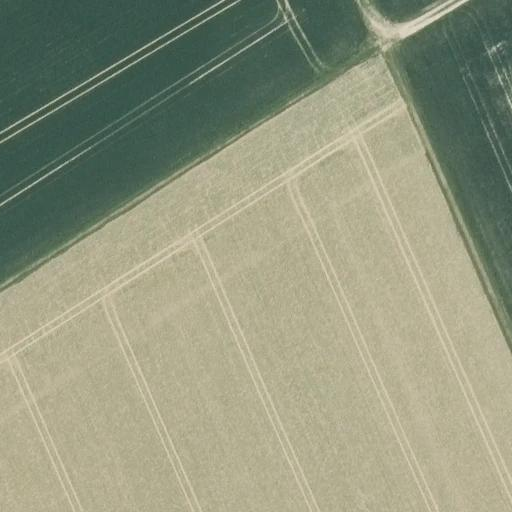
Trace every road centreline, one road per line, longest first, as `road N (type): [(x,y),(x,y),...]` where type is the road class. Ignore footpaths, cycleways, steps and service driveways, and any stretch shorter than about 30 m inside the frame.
road 1 (track): [(0,291),(386,43)]
road 2 (track): [(511,315),(451,174),(393,72),(367,0)]
